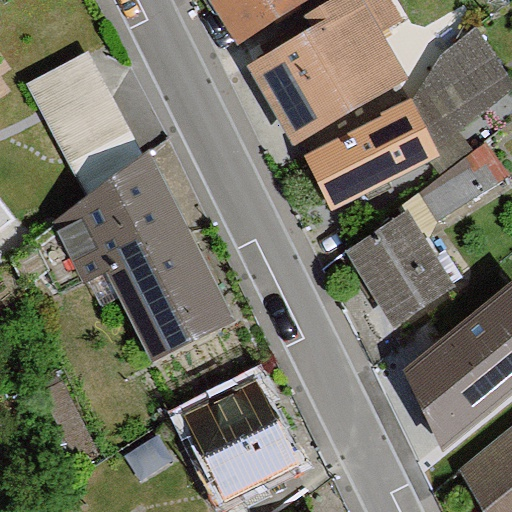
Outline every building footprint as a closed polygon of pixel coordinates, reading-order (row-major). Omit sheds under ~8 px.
[(208,0),(235,44),(308,0),(208,0)] [(312,31),(247,69),(291,144),(403,79),(356,0),(335,0),(305,18),(312,31)] [(416,99),(441,135),(511,87),(511,85),(474,29),(442,51),(416,99)] [(66,160),(86,199),(143,160),(109,96),(85,52),(27,84),(43,115),(66,160)] [(411,103),(307,156),(310,163),(333,207),(425,159),(437,154),(435,151),(411,103)] [(473,152),(457,133),(435,151),(437,154),(425,159),(440,178),(473,152)] [(440,178),(416,197),(435,223),(506,172),(485,143),(473,152),(440,178)] [(52,228),(12,259),(24,288),(69,257),(80,280),(108,267),(154,357),(231,319),(150,155),(143,160),(86,199),(58,218),(50,223),(52,228)] [(0,229),(12,220),(0,205),(0,229)] [(424,242),(407,214),(347,251),(392,325),(452,288),(424,242)] [(511,387),(511,292),(421,366),(448,400),(427,416),(441,445),(511,387)] [(256,378),(182,415),(224,498),(298,461),(256,378)] [(511,511),(511,425),(459,468),(461,472),(485,511),(511,511)]
